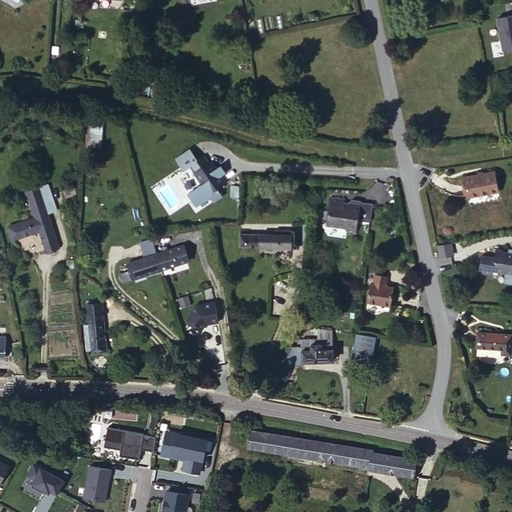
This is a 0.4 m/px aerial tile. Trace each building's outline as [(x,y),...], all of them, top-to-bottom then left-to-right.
[(511,12),(493,15),(498,47),(506,45),(508,47),(511,46),(511,12)] [(17,110),(16,97),(7,98),(7,111),(17,110)] [(88,116),(86,147),(101,147),(103,117),(88,116)] [(206,152),(192,161),(197,169),(196,169),(203,181),(189,190),(197,203),(211,193),(215,199),(223,193),(218,185),(226,180),(222,173),(227,170),(223,163),(218,166),(213,158),(210,160),(206,152)] [(469,173),(473,194),(502,189),(499,169),(469,173)] [(55,186),(53,187),(59,215),(63,214),(55,186)] [(59,215),(53,187),(46,189),(54,217),(59,215)] [(59,236),(54,217),(46,189),(33,192),(40,220),(44,233),(46,239),(59,236)] [(356,224),(367,226),(370,199),(361,198),(361,202),(355,200),(356,195),(341,193),(338,214),(342,219),(356,221),(356,224)] [(44,233),(40,220),(11,227),(16,241),(44,233)] [(240,228),(239,242),(297,244),(299,227),(275,227),(275,229),(240,228)] [(63,247),(59,236),(46,239),(49,251),(63,247)] [(184,239),(159,248),(164,264),(188,255),(184,239)] [(446,242),(448,254),(462,251),(460,240),(446,242)] [(164,264),(159,248),(130,258),(132,265),(123,269),(125,277),(164,264)] [(511,252),(511,253),(509,252),(496,251),(495,259),(482,257),(480,271),(496,273),(507,274),(506,282),(511,282),(511,252)] [(378,299),(401,302),(404,283),(396,282),(397,272),(384,270),(383,280),(380,280),(378,299)] [(225,315),(219,296),(200,300),(194,311),(195,317),(208,325),(213,316),(217,316),(217,317),(225,315)] [(93,320),(96,343),(96,349),(108,348),(101,297),(89,300),(93,320)] [(90,344),(96,343),(93,320),(87,321),(90,344)] [(511,331),(483,328),(482,346),(506,347),(505,354),(511,353),(511,331)] [(373,358),(376,334),(355,332),(352,355),(373,358)] [(310,337),(310,357),(341,356),(341,337),(310,337)] [(13,355),(21,354),(20,339),(13,339),(13,355)] [(243,414),(238,433),(293,446),(431,474),(433,464),(409,459),(412,451),(359,439),(360,436),(292,421),(255,413),(254,417),(243,414)] [(124,444),(144,448),(146,438),(159,440),(162,426),(149,423),(149,422),(112,415),(108,435),(125,438),(124,444)] [(167,443),(191,448),(192,445),(172,441),(176,421),(172,420),(167,443)] [(176,421),(172,441),(192,445),(191,448),(189,458),(204,462),(211,429),(176,421)] [(0,470),(4,473),(15,454),(0,445),(0,470)] [(55,478),(62,482),(70,469),(39,452),(33,463),(40,467),(36,474),(48,481),(50,478),(54,480),(55,478)] [(165,511),(187,511),(193,484),(171,479),(168,498),(169,498),(165,511)] [(66,511),(65,511),(103,511),(87,503),(82,511),(66,511)]
